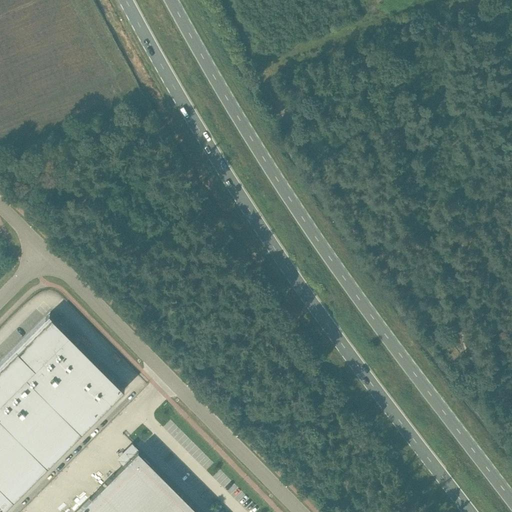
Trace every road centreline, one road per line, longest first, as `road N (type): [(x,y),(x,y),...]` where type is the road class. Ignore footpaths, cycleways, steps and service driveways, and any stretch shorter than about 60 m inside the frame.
road 1 (primary): [(122,0),(272,251),(468,511)]
road 2 (primary): [(511,490),(338,262),(173,0)]
road 3 (unclassified): [(299,511),(50,255)]
